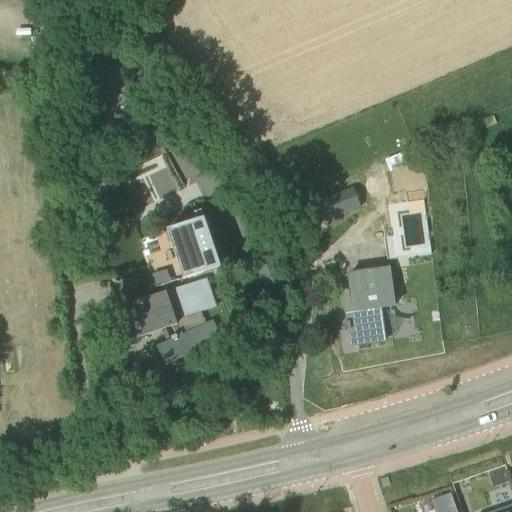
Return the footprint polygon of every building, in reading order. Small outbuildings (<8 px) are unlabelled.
[(70,165),(74,185),(75,185),(74,180),(94,176),(92,162),(102,160),(90,103),(65,108),(75,164),(70,165)] [(139,145),(149,140),(131,103),(120,108),(139,145)] [(108,211),(101,178),(75,185),(92,236),(114,227),(108,211)] [(314,203),(321,223),(360,208),(353,189),(314,203)] [(168,232),(185,283),(211,274),(213,279),(223,275),(202,211),(194,213),(197,222),(168,232)] [(185,283),(168,232),(168,231),(138,241),(157,296),(119,308),(130,341),(177,326),(182,336),(157,348),(165,366),(222,339),(213,321),(206,324),(201,313),(217,307),(208,281),(213,279),(211,274),(185,283)] [(389,269),(349,275),(354,311),(346,312),(348,322),(346,323),(348,330),(349,330),(351,346),(385,341),(380,309),(395,306),(389,269)] [(236,393),(225,394),(225,400),(225,401),(237,400),(237,398),(236,398),(236,393)] [(457,511),(451,494),(431,501),(434,511),(457,511)]
